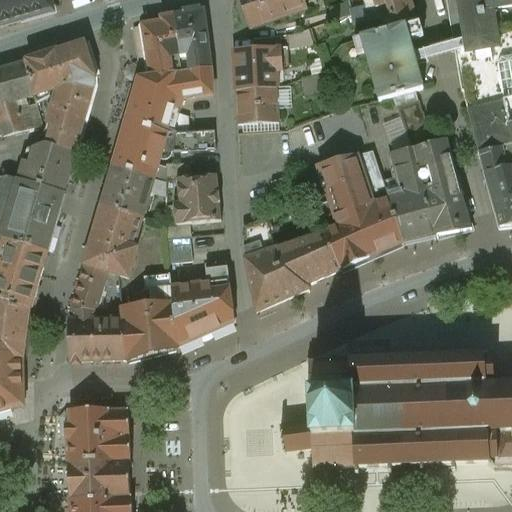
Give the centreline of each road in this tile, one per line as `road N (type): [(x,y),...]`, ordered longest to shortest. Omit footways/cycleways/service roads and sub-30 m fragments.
road 1 (residential): [(212,0),(252,353)]
road 2 (residential): [(420,0),(488,260)]
road 3 (residential): [(198,384),(69,388),(45,400),(33,511)]
road 4 (residential): [(488,260),(252,353)]
road 5 (residential): [(0,50),(144,0)]
road 6 (residential): [(198,384),(204,511)]
